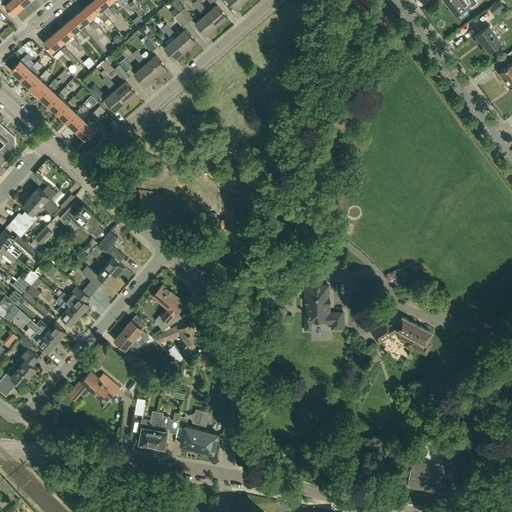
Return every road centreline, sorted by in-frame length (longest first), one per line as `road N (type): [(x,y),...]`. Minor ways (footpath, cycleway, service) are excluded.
road 1 (residential): [(78,170),(277,0)]
road 2 (residential): [(0,406),(13,415),(28,412),(166,250)]
road 3 (residential): [(223,475),(0,451)]
road 4 (residential): [(223,475),(237,377),(202,295)]
road 5 (residential): [(389,511),(223,475)]
road 6 (tertiary): [(496,137),(396,0)]
